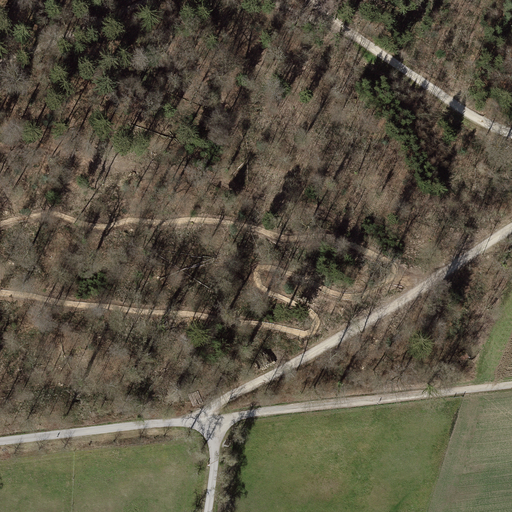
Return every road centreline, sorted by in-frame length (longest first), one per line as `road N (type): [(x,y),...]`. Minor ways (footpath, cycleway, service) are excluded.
road 1 (track): [(191,422),(511,227)]
road 2 (residential): [(0,440),(215,420),(208,511)]
road 3 (track): [(215,420),(511,384)]
road 4 (track): [(511,133),(455,105),(312,0)]
road 5 (track): [(0,64),(148,0)]
